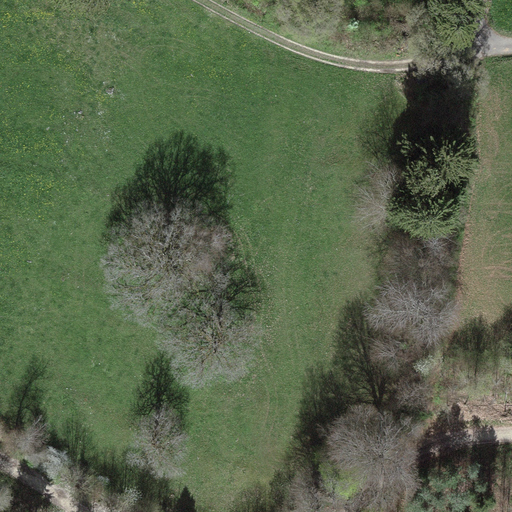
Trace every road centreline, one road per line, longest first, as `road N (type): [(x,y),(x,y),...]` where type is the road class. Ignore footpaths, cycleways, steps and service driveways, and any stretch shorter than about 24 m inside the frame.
road 1 (track): [(220,0),(289,36),(424,59),(477,50)]
road 2 (track): [(352,511),(388,476),(433,449),(511,433)]
